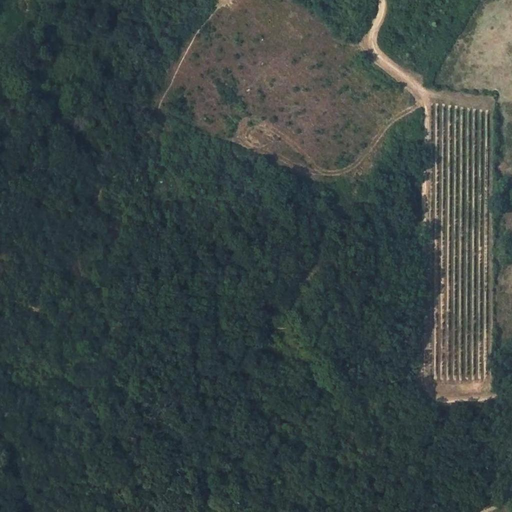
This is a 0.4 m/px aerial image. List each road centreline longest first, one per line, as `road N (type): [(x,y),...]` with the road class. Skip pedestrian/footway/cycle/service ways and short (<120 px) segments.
road 1 (track): [(381,0),(372,43),(425,102),(421,378),(428,395),(445,400),(511,389)]
road 2 (track): [(225,0),(156,112)]
